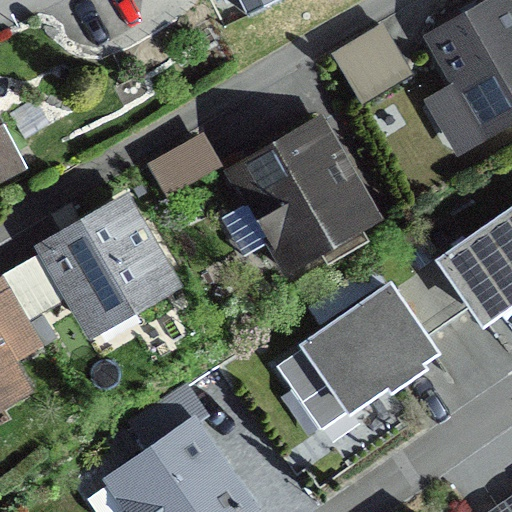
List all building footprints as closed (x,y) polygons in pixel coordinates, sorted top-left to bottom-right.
[(241,0),(249,14),(276,0),(241,0)] [(481,131),(511,113),(511,10),(506,0),(499,0),(430,40),(481,131)] [(358,109),(410,78),(379,25),(327,57),(358,109)] [(261,152),(264,157),(232,175),(267,236),(262,239),(282,274),(317,254),(314,249),(367,219),(314,128),(289,143),(286,137),(261,152)] [(0,162),(11,156),(0,134),(0,162)] [(149,169),(164,196),(210,169),(195,142),(149,169)] [(161,282),(119,209),(45,251),(88,325),(161,282)] [(511,213),(439,264),(480,324),(511,301),(511,213)] [(384,386),(390,396),(424,373),(417,363),(429,355),(386,292),(275,369),(318,431),(384,386)] [(0,395),(16,387),(0,360),(0,395)] [(241,511),(243,511),(222,481),(224,472),(216,462),(207,460),(187,430),(117,479),(136,506),(132,511),(241,511)]
